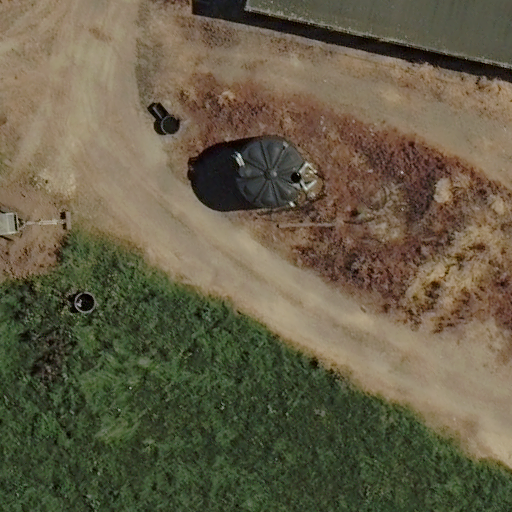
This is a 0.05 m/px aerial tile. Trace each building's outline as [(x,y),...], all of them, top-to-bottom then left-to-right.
[(0,0),(0,23),(8,30),(34,0),(0,0)] [(176,0),(179,2),(186,6),(194,9),(202,10),(210,10),(218,9),(225,6),(232,2),(234,0),(176,0)] [(511,0),(273,0),(255,80),(511,137),(511,0)] [(242,140),(235,146),(230,152),(226,159),(223,167),(222,175),(222,183),(224,190),(227,198),(231,205),(236,211),(242,216),(249,220),(257,222),(265,224),(273,224),(281,222),(288,219),(295,215),(301,210),(306,204),(310,197),(313,189),(314,181),(314,173),(312,165),(309,158),(305,151),(300,145),(294,140),(287,136),(279,133),(271,132),(263,132),(256,134),(248,136),(242,140)] [(371,179),(365,184),(360,190),(356,197),(353,205),(352,213),(352,221),(354,229),(356,236),(361,243),(366,249),(372,254),(379,258),(387,261),(394,262),(403,262),(410,260),(418,258),(425,253),(431,248),(436,242),(440,235),(442,227),(444,220),(444,212),(442,204),(439,196),(435,189),(430,183),(424,178),(417,174),(409,172),(401,170),(393,171),(385,172),(378,175),(371,179)]
